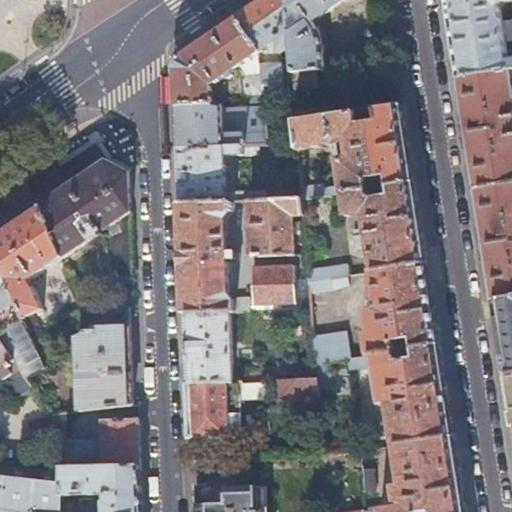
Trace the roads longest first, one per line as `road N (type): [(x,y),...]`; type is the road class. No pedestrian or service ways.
road 1 (residential): [(495,511),(414,0)]
road 2 (residential): [(133,33),(155,238),(167,511)]
road 3 (secondary): [(0,127),(133,33)]
